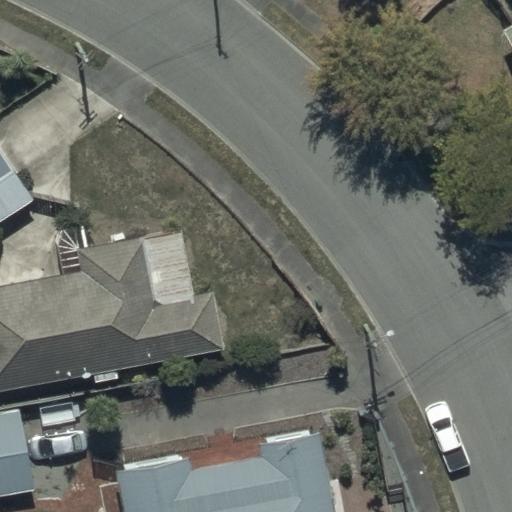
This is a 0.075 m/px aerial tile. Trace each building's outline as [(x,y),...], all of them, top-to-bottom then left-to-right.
[(511,15),(495,25),(511,55),(511,15)] [(0,153),(0,210),(26,193),(0,153)] [(0,383),(86,368),(88,377),(113,373),(111,363),(219,344),(208,283),(190,286),(178,222),(88,238),(85,220),(51,226),(58,267),(0,277),(0,383)] [(16,407),(0,409),(0,490),(28,486),(16,407)] [(107,465),(115,511),(330,511),(316,430),(255,440),(257,451),(184,464),(182,452),(107,465)]
